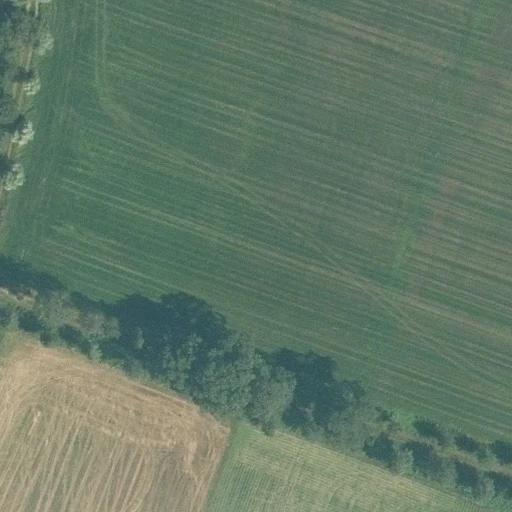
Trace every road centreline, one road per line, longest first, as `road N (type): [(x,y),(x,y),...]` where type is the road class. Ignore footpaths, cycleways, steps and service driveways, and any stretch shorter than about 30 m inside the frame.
road 1 (track): [(511,476),(0,293)]
road 2 (track): [(31,0),(21,97),(0,183)]
